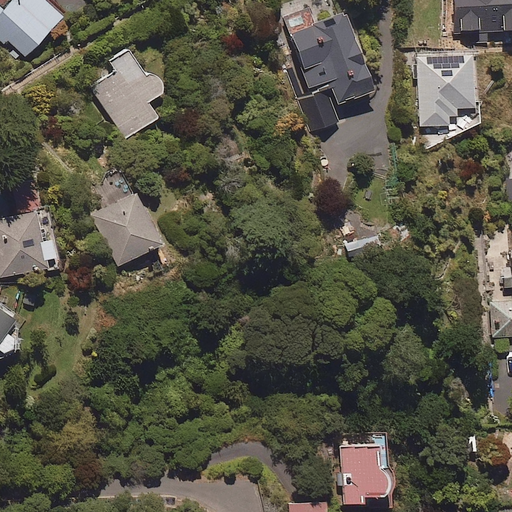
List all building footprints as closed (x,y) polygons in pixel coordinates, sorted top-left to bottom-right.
[(65,20),(41,0),(17,0),(5,14),(0,9),(0,42),(25,65),(65,20)] [(470,35),(470,44),(511,43),(511,0),(454,0),(455,35),(470,35)] [(315,28),(308,8),(284,17),(300,63),(285,68),(295,93),(299,91),(315,134),(340,124),(334,110),(375,95),(346,17),(315,28)] [(145,80),(127,51),(108,63),(115,74),(92,89),(126,143),(158,122),(149,108),(166,97),(152,75),(145,80)] [(473,57),(415,62),(422,138),(425,150),(480,128),(473,57)] [(163,248),(130,185),(93,204),(125,267),(163,248)] [(50,214),(0,221),(0,279),(47,273),(46,264),(56,263),(50,214)] [(511,238),(506,239),(508,254),(497,255),(499,285),(510,284),(511,283),(511,296),(489,299),(493,349),(507,348),(506,332),(511,331),(511,238)] [(17,326),(0,313),(0,356),(7,362),(18,348),(7,340),(17,326)] [(373,449),(373,429),(337,430),(339,496),(359,490),(359,481),(369,480),(371,479),(373,477),(375,476),(377,474),(379,472),(380,470),(380,467),(381,465),(381,462),(380,459),(380,457),(378,455),(377,453),(375,451),(373,449)] [(325,511),(323,496),(289,501),(290,511),(325,511)]
